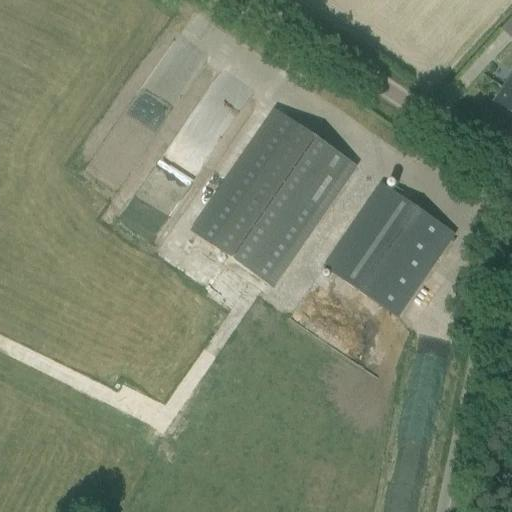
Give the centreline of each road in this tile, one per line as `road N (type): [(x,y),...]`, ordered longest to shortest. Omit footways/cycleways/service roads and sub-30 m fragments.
road 1 (unclassified): [(511,165),(230,0)]
road 2 (unclassified): [(441,511),(492,293),(511,268)]
